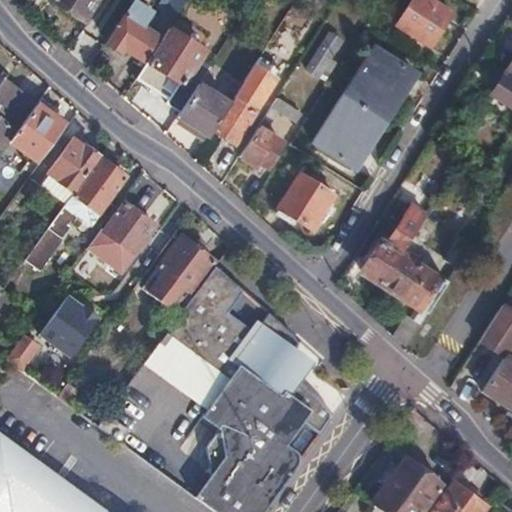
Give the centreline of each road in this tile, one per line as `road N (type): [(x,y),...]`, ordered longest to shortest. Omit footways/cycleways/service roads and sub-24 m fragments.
road 1 (residential): [(326,291),(51,71),(0,15)]
road 2 (residential): [(504,0),(326,291)]
road 3 (residential): [(298,511),(400,369)]
road 4 (residential): [(511,254),(420,386)]
road 5 (residential): [(511,474),(420,386)]
